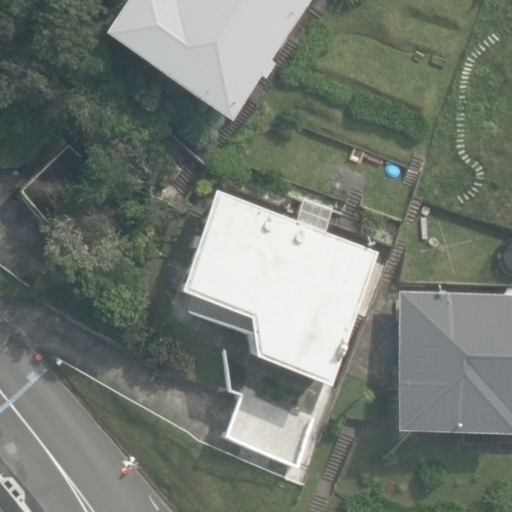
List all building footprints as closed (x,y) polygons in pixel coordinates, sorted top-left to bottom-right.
[(119,0),(94,35),(219,124),(252,78),(257,82),(268,68),(261,63),(306,0),(119,0)] [(66,140),(14,192),(70,248),(122,196),(66,140)] [(246,360),(322,390),(375,252),(322,233),(332,208),(302,197),(292,221),(213,188),(171,296),(242,323),(246,360)] [(390,432),(511,436),(511,422),(511,421),(511,296),(395,292),(390,432)] [(225,437),(297,466),(316,418),(244,389),(225,437)]
